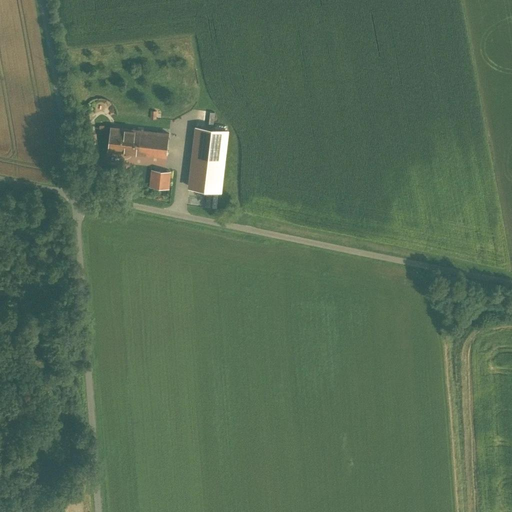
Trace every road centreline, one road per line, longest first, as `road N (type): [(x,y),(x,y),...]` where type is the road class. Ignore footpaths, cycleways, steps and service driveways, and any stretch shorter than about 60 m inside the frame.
road 1 (unclassified): [(77,195),(511,278)]
road 2 (residential): [(98,511),(77,195)]
road 3 (residential): [(77,195),(38,0)]
